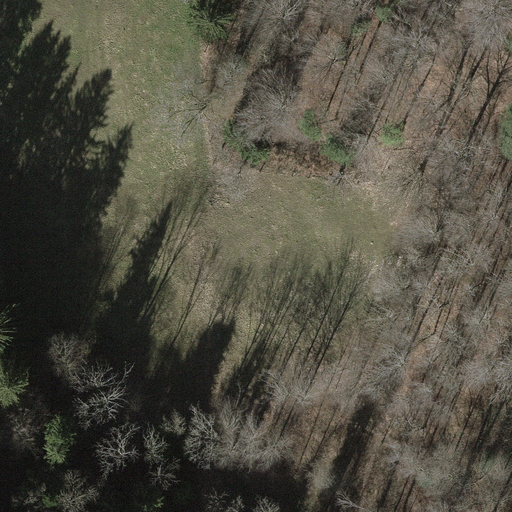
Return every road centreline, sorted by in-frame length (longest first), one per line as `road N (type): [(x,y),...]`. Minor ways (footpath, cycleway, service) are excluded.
road 1 (track): [(362,511),(376,390),(416,247),(491,154),(492,91),(471,57),(466,13),(474,0)]
road 2 (track): [(202,0),(191,264),(205,511)]
